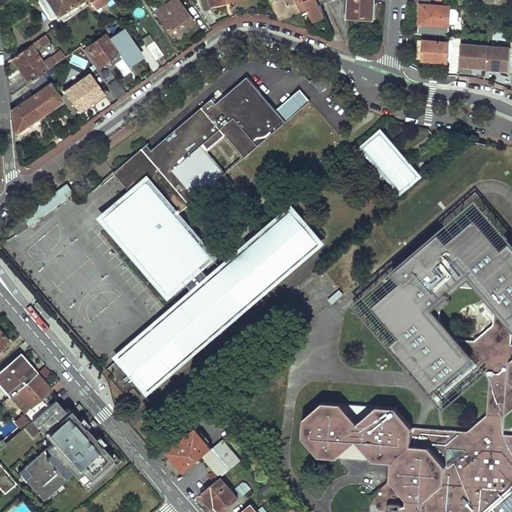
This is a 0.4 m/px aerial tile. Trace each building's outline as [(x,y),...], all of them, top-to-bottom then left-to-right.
[(48,0),(58,15),(64,11),(69,17),(81,9),(79,5),(86,1),(85,0),(48,0)] [(88,0),(88,3),(93,9),(104,0),(88,0)] [(171,0),(155,11),(172,36),(195,20),(181,0),(171,0)] [(288,13),(301,8),(297,0),(272,0),(277,11),(285,7),(288,13)] [(297,0),(301,8),(302,11),(309,8),(313,18),(325,13),(320,2),(324,0),(297,0)] [(347,0),(346,19),(374,21),(375,0),(347,0)] [(447,33),(448,25),(449,5),(426,3),(420,3),(419,23),(418,31),(447,33)] [(285,7),(277,11),(280,17),(288,13),(285,7)] [(455,8),(449,7),(448,22),(454,23),(457,20),(457,10),(455,8)] [(509,28),(493,27),(493,36),(509,37),(509,28)] [(138,57),(143,54),(125,28),(115,35),(117,38),(113,41),(107,31),(88,45),(101,64),(120,50),(118,48),(122,45),(127,51),(126,52),(133,63),(139,59),(138,57)] [(48,37),(51,35),(49,32),(14,58),(30,82),(43,72),(57,62),(53,56),(51,54),(44,60),(37,51),(51,40),(48,37)] [(143,37),(148,45),(157,58),(163,52),(154,40),(150,33),(143,37)] [(449,41),(424,39),(422,59),(447,61),(449,41)] [(487,66),(488,44),(461,43),(460,65),(487,66)] [(487,66),(487,67),(501,68),(501,73),(509,75),(510,45),(488,44),(487,66)] [(60,51),(53,56),(57,62),(65,56),(60,51)] [(62,99),(50,82),(43,72),(30,82),(37,92),(31,97),(43,116),(51,110),(50,108),(62,99)] [(65,91),(80,113),(106,95),(92,73),(65,91)] [(126,90),(116,77),(108,83),(118,97),(126,90)] [(148,145),(115,172),(139,200),(126,211),(187,283),(196,293),(188,300),(189,301),(133,348),(133,347),(119,359),(135,364),(137,362),(146,373),(144,375),(147,391),(225,324),(216,315),(223,309),(231,319),(320,242),(305,224),(293,210),(286,215),(278,222),(279,223),(216,277),(215,276),(213,278),(202,266),(211,258),(166,224),(178,214),(178,215),(199,198),(235,185),(226,175),(206,152),(225,136),(245,158),(259,146),(287,122),(311,101),(301,89),(277,110),(248,77),(217,103),(213,98),(153,150),(148,145)] [(43,116),(31,97),(14,109),(17,134),(36,119),(37,120),(43,116)] [(365,146),(401,190),(418,176),(382,133),(365,146)] [(427,183),(442,200),(486,161),(472,144),(427,183)] [(74,192),(68,183),(23,216),(29,225),(74,192)] [(420,189),(376,229),(390,245),(434,205),(420,189)] [(29,226),(22,215),(9,223),(16,234),(29,226)] [(391,460),(390,478),(373,493),(370,511),(511,511),(511,339),(510,340),(508,301),(511,297),(511,250),(511,249),(494,250),(477,230),(459,229),(441,247),(423,244),(400,265),(403,283),(386,298),(388,316),(403,331),(405,353),(424,373),(442,374),(470,350),(495,377),(489,417),(474,432),(417,429),(400,409),(376,408),(357,425),(340,407),(324,406),(305,421),(304,438),(320,457),(339,457),(357,442),(373,459),(391,460)] [(370,234),(342,255),(356,273),(384,252),(370,234)] [(343,294),(354,284),(335,263),(324,274),(343,294)] [(307,301),(325,284),(315,273),(296,290),(307,301)] [(225,324),(231,319),(223,309),(216,315),(225,324)] [(0,350),(11,341),(0,327),(0,350)] [(21,353),(0,371),(0,381),(12,395),(18,390),(37,372),(21,353)] [(37,372),(18,390),(33,406),(49,391),(52,389),(37,372)] [(33,419),(56,398),(49,391),(33,406),(26,412),(33,419)] [(56,398),(33,419),(43,431),(46,428),(51,433),(48,436),(53,442),(19,471),(44,499),(51,494),(62,483),(69,478),(67,476),(73,471),(72,469),(75,466),(81,472),(77,475),(83,482),(86,480),(91,486),(117,463),(113,458),(114,457),(111,454),(102,444),(101,445),(96,439),(97,438),(90,430),(93,428),(93,429),(99,424),(94,418),(89,423),(85,427),(80,420),(81,419),(76,415),(85,407),(80,402),(72,410),(70,407),(66,410),(56,398)] [(81,419),(80,420),(85,427),(89,423),(84,417),(81,419)] [(168,451),(185,471),(203,456),(214,448),(197,427),(168,451)] [(51,433),(46,428),(43,431),(48,436),(51,433)] [(97,438),(96,439),(101,445),(102,444),(105,441),(100,435),(97,438)] [(242,460),(225,438),(214,448),(203,456),(210,465),(214,469),(221,478),(222,477),(242,460)] [(114,451),(111,454),(114,457),(113,458),(117,463),(122,459),(114,451)] [(1,462),(0,463),(0,483),(6,490),(17,481),(1,462)] [(202,493),(211,504),(214,501),(223,511),(239,497),(222,477),(221,478),(202,493)] [(243,495),(250,489),(244,482),(237,488),(243,495)] [(62,483),(51,494),(54,498),(66,487),(62,483)] [(289,509),(291,511),(305,511),(297,502),(289,509)]
